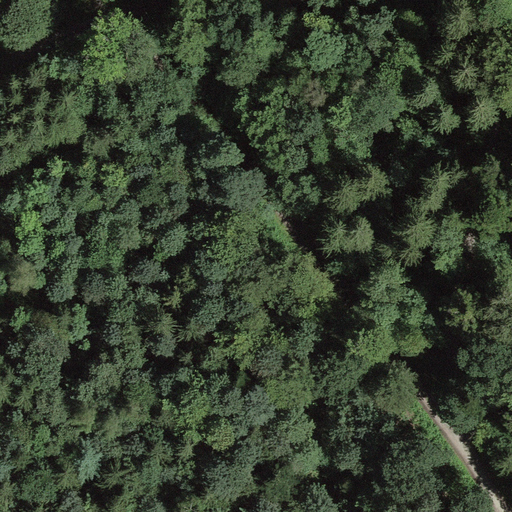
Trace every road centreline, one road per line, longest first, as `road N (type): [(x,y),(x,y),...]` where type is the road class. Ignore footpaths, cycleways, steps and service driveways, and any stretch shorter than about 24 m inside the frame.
road 1 (track): [(126,14),(219,119),(459,435)]
road 2 (track): [(459,435),(457,330),(503,79)]
road 3 (track): [(194,0),(71,33),(0,70)]
